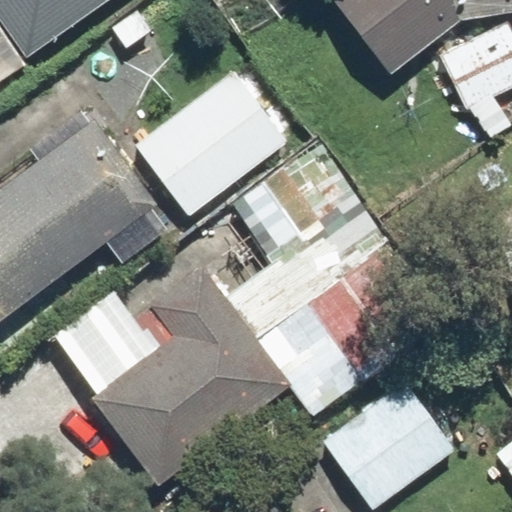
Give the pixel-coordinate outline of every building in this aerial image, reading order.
[(0,0),(0,19),(24,54),(100,0),(0,0)] [(511,5),(511,0),(336,0),(390,68),(458,14),(511,5)] [(511,30),(506,18),(436,51),(464,109),(511,86),(511,30)] [(128,144),(182,216),(285,140),(231,67),(128,144)] [(91,113),(0,178),(0,306),(152,198),(91,113)] [(307,245),(367,206),(322,137),(228,198),(263,253),(298,230),(307,245)] [(367,206),(307,245),(314,256),(290,271),(306,296),(256,329),(289,381),(308,410),(443,323),(367,206)] [(168,327),(86,390),(152,475),(284,374),(195,259),(145,298),(168,327)] [(321,438),(373,506),(456,444),(404,376),(321,438)] [(511,436),(494,450),(511,474),(511,436)] [(283,511),(266,489),(234,511),(283,511)]
